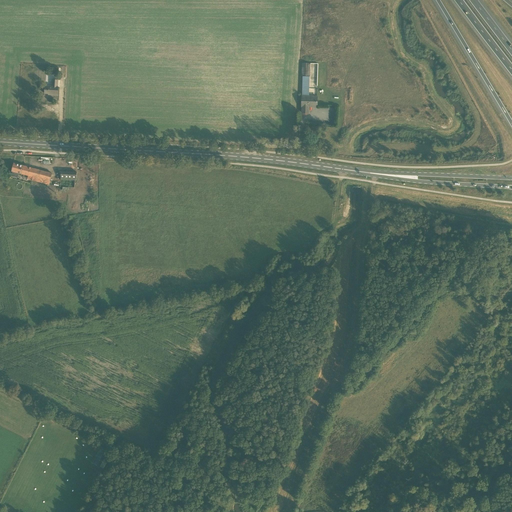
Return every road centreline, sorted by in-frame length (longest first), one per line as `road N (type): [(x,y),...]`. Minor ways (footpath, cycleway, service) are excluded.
road 1 (primary): [(401,175),(0,142)]
road 2 (motorway): [(436,0),(511,123)]
road 3 (track): [(0,389),(108,444)]
